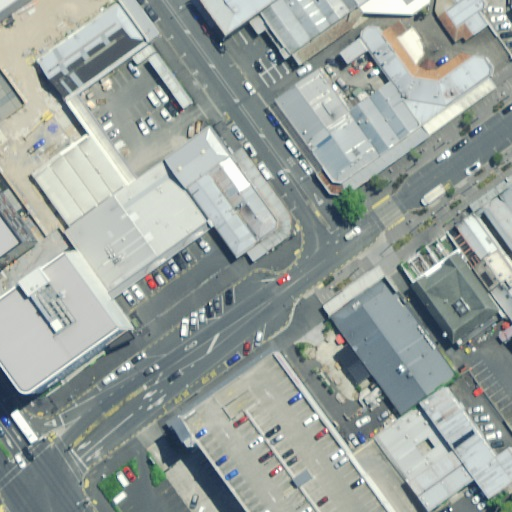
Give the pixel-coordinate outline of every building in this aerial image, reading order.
[(207,0),(230,32),(263,8),(275,0),(207,0)] [(275,0),(263,8),(294,52),(367,0),(275,0)] [(438,0),(437,8),(458,38),(463,34),(467,39),(492,19),(484,7),(484,0),(438,0)] [(355,42),(334,56),(343,68),(363,54),(383,85),(422,129),(483,82),(483,74),(495,66),(484,49),(469,48),(468,58),(451,56),(431,71),(420,74),(393,37),(400,31),(392,22),(377,33),(371,25),(357,25),(355,42)] [(314,73),(270,104),(331,186),(338,187),(418,131),(383,85),(357,103),(342,113),(314,73)] [(160,165),(181,195),(204,178),(226,163),(204,133),(160,165)] [(226,163),(204,178),(253,244),(275,229),(226,163)] [(160,165),(61,234),(104,296),(204,226),(181,195),(160,165)] [(204,178),(181,195),(204,226),(204,227),(229,261),(253,244),(204,178)] [(511,187),(485,206),(511,245),(511,187)] [(511,264),(499,244),(498,244),(476,212),(460,223),(482,255),(471,262),(511,322),(511,264)] [(461,247),(414,278),(457,342),(504,312),(461,247)] [(386,276),(334,314),(404,411),(425,402),(452,383),(456,374),(386,276)] [(334,314),(273,353),(345,452),(365,439),(404,411),(334,314)] [(345,452),(273,353),(167,430),(186,459),(195,452),(238,511),(390,511),(354,464),(345,452)] [(482,482),(495,501),(511,488),(511,448),(503,455),(452,383),(425,402),(482,482)] [(411,414),(368,446),(416,511),(433,511),(465,489),(411,414)]
